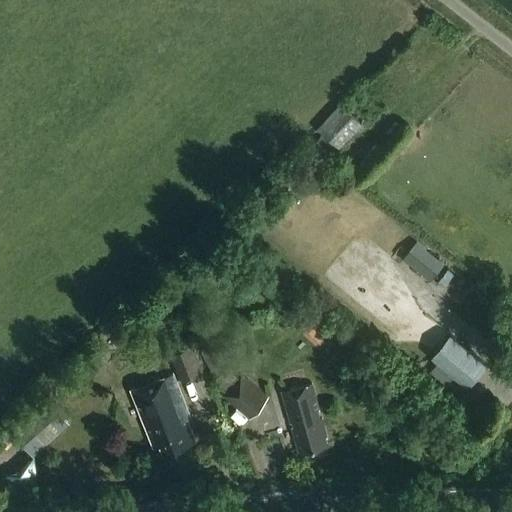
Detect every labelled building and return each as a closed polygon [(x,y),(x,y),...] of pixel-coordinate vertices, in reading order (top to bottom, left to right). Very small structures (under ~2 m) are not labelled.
[(319,129),(334,143),(357,119),(341,104),(319,129)] [(431,253),(416,270),(430,282),(444,264),(431,253)] [(353,329),(342,342),(355,353),(366,340),(353,329)] [(448,332),(429,356),(466,385),(486,362),(448,332)] [(181,382),(204,372),(194,345),(169,355),(181,382)] [(511,361),(500,376),(511,385),(511,361)] [(270,398),(241,373),(222,397),(251,421),(270,398)] [(192,420),(173,374),(131,391),(154,449),(161,446),(164,455),(196,442),(188,421),(192,420)] [(320,411),(312,385),(282,394),(291,424),(293,423),(294,428),(292,429),(300,455),(323,448),(321,440),(327,438),(322,419),(320,420),(318,412),(320,411)] [(46,398),(10,431),(32,455),(68,422),(46,398)]
